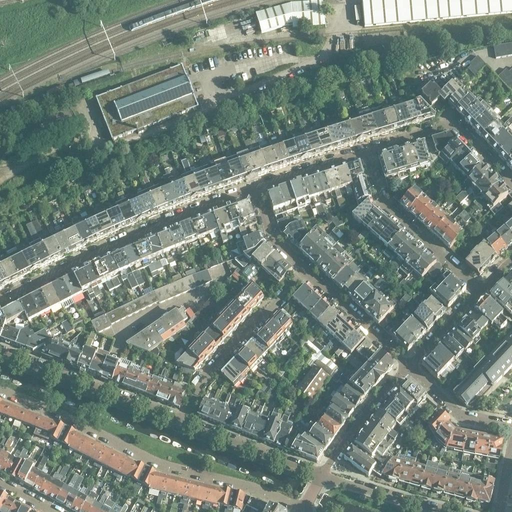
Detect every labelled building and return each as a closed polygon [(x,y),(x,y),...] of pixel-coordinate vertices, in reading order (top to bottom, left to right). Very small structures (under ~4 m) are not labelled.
[(364,27),(392,25),(420,22),(505,14),(511,13),(511,0),(365,0),(361,1),(364,27)] [(290,4),(255,14),(261,34),(292,25),(292,29),(324,26),(322,1),(290,4)] [(505,45),(499,46),(502,58),(508,57),(505,45)] [(499,46),(494,47),(496,59),(502,58),(499,46)] [(477,57),(469,65),(473,69),(482,61),(477,57)] [(482,61),(473,69),(477,74),(486,65),(482,61)] [(182,66),(96,99),(103,118),(112,141),(135,132),(136,133),(138,132),(138,134),(145,132),(144,129),(198,108),(190,85),(182,66)] [(478,75),(470,67),(468,69),(476,77),(478,75)] [(506,69),(502,74),(511,84),(511,75),(509,72),(506,69)] [(511,84),(502,74),(497,78),(509,90),(511,86),(511,84)] [(502,83),(498,78),(494,82),(499,87),(502,83)] [(464,88),(456,80),(438,97),(440,99),(444,104),(447,101),(448,103),(462,90),(464,88)] [(430,106),(431,107),(440,99),(438,97),(441,95),(428,81),(417,91),(431,105),(430,106)] [(362,86),(351,89),(353,96),(364,92),(362,86)] [(405,91),(408,100),(403,102),(411,127),(422,123),(416,103),(414,97),(413,94),(407,88),(405,91)] [(462,90),(448,103),(456,110),(467,100),(469,97),(462,90)] [(391,106),(392,105),(400,130),(411,127),(403,102),(396,104),(392,91),(387,92),(388,95),(390,102),(391,106)] [(467,100),(456,110),(455,111),(464,120),(478,107),(483,102),(479,98),(478,99),(473,94),(469,97),(467,100)] [(319,104),(317,98),(306,102),(308,107),(319,104)] [(420,102),(416,103),(422,123),(434,120),(434,118),(435,117),(420,102)] [(478,107),(464,120),(473,129),(492,111),(491,110),(494,108),(491,104),(488,107),(483,102),(478,107)] [(391,106),(381,109),(389,133),(400,130),(392,105),(391,106)] [(381,109),(370,112),(378,137),(389,133),(381,109)] [(492,111),(473,129),(481,137),(499,121),(494,116),(495,115),(492,111)] [(370,112),(359,116),(367,140),(378,137),(370,112)] [(359,116),(348,119),(356,144),(356,143),(356,144),(367,140),(359,116)] [(511,117),(507,122),(503,125),(499,121),(481,137),(485,142),(489,146),(511,125),(511,117)] [(337,123),(345,147),(356,144),(348,119),(337,123)] [(326,126),(334,150),(345,147),(337,123),(326,126)] [(511,125),(489,146),(498,156),(511,143),(511,134),(511,132),(511,125)] [(326,126),(315,130),(323,154),(334,150),(326,126)] [(315,130),(304,133),(312,158),(323,154),(315,130)] [(278,142),(271,145),(279,169),(290,165),(282,141),(279,132),(275,133),(278,142)] [(304,133),(293,137),(301,161),(301,162),(312,158),(304,133)] [(432,141),(424,143),(431,165),(442,154),(456,141),(451,135),(432,141)] [(293,137),(282,141),(290,165),(301,161),(293,137)] [(245,141),(249,153),(257,177),(268,173),(260,149),(258,143),(256,144),(254,138),(245,141)] [(456,141),(442,154),(438,158),(446,166),(449,162),(464,149),(456,141)] [(424,143),(413,147),(420,170),(421,174),(428,172),(427,167),(431,166),(431,165),(424,143)] [(511,143),(498,156),(507,165),(511,159),(511,143)] [(223,149),(227,160),(235,185),(245,181),(246,181),(238,156),(234,145),(223,149)] [(271,145),(260,149),(268,173),(279,169),(271,145)] [(413,147),(402,150),(408,173),(409,177),(417,175),(416,171),(420,170),(413,147)] [(235,149),(238,156),(246,181),(257,177),(249,153),(242,155),(239,148),(235,149)] [(464,149),(449,162),(457,171),(472,157),(464,149)] [(402,150),(390,154),(397,177),(398,181),(406,178),(409,177),(408,173),(402,150)] [(378,157),(385,180),(387,184),(398,181),(397,177),(390,154),(378,157)] [(472,157),(457,171),(465,179),(478,167),(480,165),(472,157)] [(202,197),(201,197),(193,173),(191,168),(190,164),(188,159),(182,161),(187,175),(182,177),(190,201),(191,202),(201,197),(202,197)] [(227,160),(215,164),(223,189),(235,185),(227,160)] [(360,163),(346,168),(351,184),(358,182),(356,178),(364,176),(360,163)] [(223,189),(215,164),(209,167),(204,169),(213,193),(223,189)] [(141,174),(139,167),(130,171),(133,177),(141,174)] [(191,168),(193,173),(201,197),(213,193),(204,169),(198,171),(195,167),(194,168),(191,168)] [(490,176),(481,167),(463,184),(469,190),(465,193),(465,194),(468,197),(472,193),(490,176)] [(346,168),(334,172),(340,191),(345,189),(347,197),(352,195),(350,188),(352,187),(351,184),(346,168)] [(81,181),(77,172),(68,175),(72,183),(76,181),(77,183),(81,181)] [(334,172),(323,175),(329,195),(334,193),(337,200),(342,199),(339,191),(340,191),(334,172)] [(323,175),(311,179),(318,198),(320,203),(325,201),(326,204),(331,203),(328,195),(329,195),(323,175)] [(478,199),(474,203),(477,206),(499,186),(490,176),(472,193),(478,199)] [(182,177),(171,181),(180,206),(190,201),(182,177)] [(311,179),(301,182),(308,201),(308,202),(312,200),(315,208),(320,206),(317,199),(318,198),(311,179)] [(358,182),(351,184),(352,187),(357,204),(359,210),(370,201),(371,200),(368,189),(365,180),(358,182)] [(171,181),(159,186),(169,210),(180,206),(171,181)] [(301,182),(289,187),(295,204),(297,210),(305,207),(310,205),(308,202),(308,201),(301,182)] [(159,186),(149,190),(158,214),(169,210),(159,186)] [(507,197),(508,196),(499,186),(477,206),(480,210),(484,206),(490,212),(493,209),(506,196),(507,197)] [(289,187),(279,190),(286,214),(297,210),(295,204),(289,187)] [(422,196),(409,212),(417,220),(431,204),(426,200),(435,190),(432,187),(423,197),(422,196)] [(402,203),(400,205),(409,212),(422,196),(414,189),(402,203)] [(149,190),(138,195),(147,219),(158,214),(149,190)] [(267,194),(274,212),(275,217),(286,214),(279,190),(267,194)] [(401,190),(393,198),(398,202),(403,197),(401,190)] [(460,204),(468,197),(465,194),(465,193),(462,193),(455,199),(460,204)] [(125,197),(127,200),(136,224),(137,224),(147,219),(138,195),(131,198),(130,194),(125,197)] [(452,198),(447,204),(450,207),(455,201),(452,198)] [(127,200),(116,205),(126,228),(136,224),(127,200)] [(350,219),(359,226),(360,225),(361,225),(376,209),(373,207),(371,200),(370,201),(359,210),(355,214),(352,217),(350,219)] [(239,204),(236,206),(244,229),(246,236),(249,240),(260,236),(249,204),(246,202),(240,205),(239,204)] [(431,204),(417,220),(425,227),(439,212),(442,208),(439,205),(436,209),(431,204)] [(92,210),(94,214),(104,238),(115,233),(105,210),(103,205),(92,210)] [(116,205),(105,210),(115,233),(126,228),(116,205)] [(494,216),(503,209),(499,205),(491,212),(494,216)] [(224,210),(232,232),(239,230),(243,242),(248,240),(246,236),(244,229),(236,206),(224,210)] [(439,212),(425,227),(433,235),(447,219),(450,215),(442,208),(439,212)] [(376,209),(361,225),(359,226),(368,235),(370,233),(385,217),(376,209)] [(224,210),(212,215),(218,233),(219,237),(220,237),(223,244),(228,242),(226,237),(232,234),(232,232),(224,210)] [(447,219),(433,235),(441,242),(455,226),(467,214),(464,211),(452,223),(447,219)] [(81,215),(83,220),(93,243),(104,238),(94,214),(88,217),(86,213),(81,215)] [(455,226),(441,242),(450,249),(454,245),(464,234),(460,230),(463,226),(464,227),(472,219),(467,214),(455,226)] [(218,233),(212,215),(201,219),(208,242),(209,244),(214,242),(214,241),(220,239),(218,233)] [(385,217),(370,233),(368,235),(377,243),(379,241),(394,225),(385,217)] [(502,225),(503,227),(511,237),(511,217),(502,225)] [(279,221),(277,222),(281,233),(290,223),(288,218),(279,221)] [(207,238),(201,219),(189,224),(196,243),(197,246),(202,244),(208,242),(207,238)] [(83,220),(72,225),(83,248),(93,243),(83,220)] [(32,224),(40,240),(51,263),(62,258),(51,235),(45,238),(37,221),(32,224)] [(60,226),(62,230),(73,253),(83,248),(72,225),(70,221),(60,226)] [(49,231),(51,235),(62,258),(73,253),(62,230),(60,226),(58,222),(54,224),(56,228),(54,229),(49,231)] [(289,227),(282,234),(295,246),(301,239),(296,235),(298,233),(305,231),(302,222),(295,225),(290,226),(289,227)] [(474,231),(479,227),(475,223),(470,227),(474,231)] [(34,243),(30,246),(41,269),(51,263),(40,240),(32,224),(26,226),(34,243)] [(192,245),(196,243),(189,224),(177,229),(186,252),(191,250),(189,246),(192,245)] [(0,233),(8,229),(6,225),(0,228),(0,233)] [(394,225),(379,241),(377,243),(385,250),(402,233),(394,225)] [(494,235),(506,250),(511,244),(511,237),(503,227),(497,232),(491,225),(487,228),(494,235)] [(177,229),(166,233),(173,251),(174,251),(175,256),(186,252),(177,229)] [(173,251),(166,233),(156,238),(163,255),(166,264),(176,259),(175,256),(174,251),(173,251)] [(313,233),(299,249),(307,257),(322,241),(323,240),(319,235),(317,236),(313,233)] [(366,237),(362,233),(353,243),(356,247),(366,237)] [(402,233),(385,250),(394,258),(410,240),(402,233)] [(494,235),(484,243),(497,258),(506,250),(494,235)] [(255,252),(263,244),(260,236),(249,240),(248,240),(243,242),(240,243),(236,244),(240,257),(243,256),(243,257),(255,252)] [(145,242),(157,271),(163,269),(160,262),(165,261),(163,255),(156,238),(146,242),(145,242)] [(410,240),(395,256),(389,263),(397,271),(404,264),(419,248),(410,240)] [(322,241),(307,257),(316,266),(333,247),(328,243),(326,245),(322,241)] [(145,242),(134,247),(141,264),(146,262),(151,274),(157,271),(145,242)] [(474,253),(473,253),(488,267),(497,258),(484,243),(477,250),(477,249),(476,250),(473,247),(470,250),(474,253)] [(244,269),(265,246),(263,244),(255,252),(243,257),(243,256),(240,257),(234,260),(244,269)] [(333,247),(316,266),(324,274),(345,253),(336,244),(333,247)] [(30,246),(19,251),(30,274),(41,269),(30,246)] [(274,254),(265,246),(244,269),(241,272),(238,275),(247,284),(261,269),(261,268),(274,254)] [(134,247),(122,252),(135,281),(138,287),(144,284),(141,278),(138,271),(143,269),(141,264),(134,247)] [(419,248),(404,264),(402,266),(411,273),(412,271),(427,256),(419,248)] [(16,253),(9,257),(20,279),(30,274),(19,251),(16,253)] [(122,252),(111,257),(120,274),(122,279),(127,276),(131,283),(135,281),(122,252)] [(374,262),(377,259),(369,252),(366,255),(374,262)] [(345,253),(324,274),(333,283),(347,268),(349,266),(351,264),(353,261),(345,253)] [(471,257),(465,263),(480,276),(488,267),(473,253),(470,256),(471,257)] [(274,254),(261,268),(270,277),(283,263),(274,254)] [(427,256),(412,271),(411,273),(420,281),(427,273),(435,265),(437,264),(427,256)] [(9,257),(0,260),(0,266),(9,285),(20,279),(9,257)] [(111,257),(101,262),(114,289),(121,286),(118,280),(122,279),(120,274),(111,257)] [(379,267),(382,264),(377,259),(374,262),(379,267)] [(217,266),(215,260),(207,263),(209,269),(217,266)] [(101,262),(93,266),(101,283),(105,281),(110,291),(114,289),(101,262)] [(283,263),(270,277),(273,279),(270,282),(276,288),(292,271),(283,263)] [(347,268),(333,283),(342,291),(357,275),(363,268),(360,265),(354,271),(349,266),(347,268)] [(435,265),(427,273),(432,277),(440,269),(435,265)] [(0,266),(0,289),(9,285),(0,266)] [(93,266),(83,270),(97,298),(102,295),(99,290),(104,288),(101,283),(93,266)] [(83,270),(73,275),(82,293),(85,291),(90,301),(97,298),(83,270)] [(195,275),(193,270),(184,274),(186,279),(192,276),(195,275)] [(192,276),(192,277),(197,288),(211,282),(206,271),(195,275),(192,276)] [(374,276),(370,272),(362,280),(357,275),(342,291),(351,299),(366,284),(374,276)] [(238,275),(235,273),(232,276),(237,281),(240,278),(238,275)] [(446,283),(442,287),(456,301),(465,291),(447,274),(442,279),(446,283)] [(73,275),(63,280),(72,299),(82,294),(82,293),(73,275)] [(182,280),(180,275),(171,279),(174,284),(182,280)] [(503,283),(491,296),(492,298),(505,310),(511,316),(511,317),(511,275),(504,284),(503,283)] [(158,290),(153,292),(158,302),(159,304),(197,288),(192,277),(192,276),(186,279),(174,284),(164,288),(158,291),(158,290)] [(63,280),(52,285),(62,305),(72,299),(63,280)] [(256,292),(260,288),(251,280),(247,283),(247,284),(248,284),(256,292)] [(375,286),(379,289),(384,283),(381,280),(375,286)] [(234,286),(228,281),(225,284),(231,289),(234,286)] [(158,291),(164,288),(161,282),(155,285),(158,290),(158,291)] [(375,293),(361,308),(369,317),(386,299),(381,293),(387,286),(384,283),(379,289),(375,293)] [(248,284),(240,293),(255,308),(257,307),(258,307),(260,305),(260,303),(263,300),(262,298),(248,284)] [(375,293),(372,290),(366,284),(351,299),(361,308),(375,293)] [(52,285),(42,291),(51,310),(62,305),(52,285)] [(307,285),(293,299),(301,307),(315,292),(307,285)] [(429,293),(434,297),(447,310),(451,306),(456,301),(442,287),(439,291),(435,287),(429,293)] [(263,300),(267,296),(260,288),(256,292),(262,298),(263,300)] [(219,290),(212,297),(215,301),(216,301),(223,294),(219,290)] [(42,291),(31,297),(40,316),(51,310),(42,291)] [(153,292),(148,295),(153,305),(158,302),(153,292)] [(315,292),(301,307),(308,314),(322,299),(315,292)] [(240,293),(232,301),(248,316),(249,315),(250,315),(252,313),(252,311),(255,308),(240,293)] [(148,295),(142,298),(147,308),(153,305),(148,295)] [(386,299),(369,317),(378,325),(388,315),(393,309),(395,307),(398,304),(390,295),(386,299)] [(420,306),(422,308),(436,322),(445,313),(443,311),(444,311),(431,299),(428,296),(423,302),(416,295),(412,299),(420,306)] [(31,297),(20,302),(25,314),(28,322),(40,316),(31,297)] [(142,298),(135,301),(140,311),(147,308),(142,298)] [(322,299),(308,314),(317,322),(331,308),(322,299)] [(486,299),(474,311),(489,325),(492,327),(494,325),(500,331),(507,324),(501,318),(503,315),(486,299)] [(132,302),(128,304),(133,314),(140,311),(135,301),(132,302)] [(240,324),(241,323),(243,323),(244,321),(244,319),(248,316),(232,301),(224,309),(240,324)] [(20,302),(1,312),(6,324),(25,314),(20,302)] [(124,307),(122,308),(127,317),(133,314),(128,304),(124,307)] [(416,309),(418,311),(419,312),(414,317),(426,329),(428,331),(436,322),(422,308),(420,306),(416,309)] [(122,308),(111,313),(116,323),(127,317),(122,308)] [(186,312),(183,308),(127,346),(128,346),(127,347),(129,348),(130,347),(148,354),(182,331),(186,328),(182,323),(187,319),(184,315),(185,315),(184,313),(186,312)] [(331,308),(317,322),(318,323),(314,326),(317,329),(321,326),(325,330),(339,315),(331,308)] [(224,309),(217,318),(232,332),(240,324),(224,309)] [(283,309),(279,314),(287,321),(291,316),(283,309)] [(397,314),(393,309),(388,315),(392,319),(397,314)] [(474,311),(466,320),(480,334),(489,325),(474,311)] [(111,313),(105,316),(110,325),(116,323),(111,313)] [(279,314),(271,321),(285,334),(287,336),(289,335),(289,333),(287,332),(292,326),(287,321),(279,314)] [(339,315),(325,330),(326,330),(319,337),(322,339),(325,336),(326,337),(329,333),(334,338),(347,323),(339,315)] [(388,315),(378,325),(383,329),(392,319),(388,315)] [(93,322),(91,323),(97,334),(111,327),(110,325),(105,316),(93,322)] [(197,319),(194,316),(188,322),(192,325),(197,319)] [(404,328),(403,330),(416,343),(421,337),(422,338),(425,333),(424,332),(411,320),(407,316),(400,324),(404,328)] [(81,317),(71,321),(75,328),(84,324),(81,317)] [(93,322),(91,317),(83,321),(86,326),(91,323),(93,322)] [(303,327),(310,320),(307,317),(299,325),(301,327),(303,327)] [(217,318),(209,326),(224,341),(228,337),(230,337),(232,334),(232,333),(232,332),(217,318)] [(466,320),(457,329),(475,346),(481,340),(477,337),(480,334),(466,320)] [(271,321),(263,330),(281,347),(284,344),(280,339),(283,336),(285,339),(287,336),(285,334),(271,321)] [(55,322),(46,326),(49,331),(57,326),(55,322)] [(347,323),(334,338),(342,346),(356,331),(347,323)] [(71,325),(63,329),(65,333),(73,329),(71,325)] [(209,326),(201,334),(217,350),(224,343),(224,341),(209,326)] [(5,328),(1,340),(16,346),(21,333),(20,333),(5,328)] [(457,329),(449,338),(464,352),(468,356),(476,347),(475,346),(457,329)] [(21,333),(16,346),(26,350),(30,340),(35,337),(33,334),(30,335),(28,330),(21,333)] [(263,330),(255,338),(257,340),(269,351),(272,354),(277,349),(279,350),(281,347),(263,330)] [(390,335),(394,339),(407,352),(411,348),(416,343),(403,330),(399,334),(395,330),(390,335)] [(356,331),(342,346),(343,346),(335,354),(338,357),(346,349),(351,354),(364,339),(356,331)] [(30,340),(26,350),(29,351),(31,350),(33,352),(42,356),(46,345),(52,342),(50,338),(48,339),(45,332),(35,337),(30,340)] [(92,332),(85,351),(77,370),(89,374),(98,350),(91,347),(96,334),(92,332)] [(201,334),(193,342),(209,357),(212,353),(214,353),(216,351),(217,350),(201,334)] [(314,341),(306,334),(303,337),(311,344),(314,341)] [(457,390),(453,395),(466,408),(467,407),(467,408),(472,409),(511,366),(511,334),(485,362),(484,361),(473,372),(475,373),(458,391),(457,390)] [(255,338),(252,342),(266,354),(269,351),(257,340),(255,338)] [(440,347),(455,361),(469,375),(478,365),(474,362),(468,368),(462,363),(464,360),(460,357),(464,352),(449,338),(440,347)] [(495,348),(500,342),(497,339),(492,345),(495,348)] [(46,345),(42,356),(59,363),(60,362),(66,345),(54,341),(52,342),(46,345)] [(322,349),(314,341),(311,344),(320,352),(322,349)] [(334,344),(331,341),(321,352),(325,355),(334,344)] [(356,351),(370,363),(376,368),(385,376),(392,368),(392,365),(366,341),(356,351)] [(193,342),(185,351),(201,365),(205,362),(206,362),(208,360),(208,358),(209,357),(193,342)] [(269,372),(272,369),(261,359),(266,354),(252,342),(244,350),(269,372)] [(336,369),(307,342),(300,349),(311,358),(305,366),(311,370),(314,366),(329,377),(336,369)] [(66,345),(60,362),(63,364),(71,367),(75,368),(78,369),(77,370),(85,351),(67,343),(66,345)] [(449,375),(455,369),(465,379),(469,375),(454,361),(440,347),(430,357),(448,374),(449,375)] [(158,351),(157,349),(149,354),(158,357),(158,356),(159,354),(158,352),(158,351)] [(109,355),(98,350),(89,374),(100,379),(101,379),(107,361),(109,355)] [(255,366),(266,375),(269,372),(244,350),(237,358),(250,371),(255,366)] [(185,351),(180,356),(182,358),(176,365),(182,367),(195,372),(197,369),(199,369),(201,367),(201,366),(201,365),(185,351)] [(345,360),(360,374),(374,387),(375,387),(385,377),(385,376),(376,368),(370,363),(366,360),(361,365),(350,355),(345,360)] [(296,361),(292,357),(281,369),(285,373),(296,361)] [(442,385),(445,381),(443,379),(448,374),(430,357),(422,366),(442,385)] [(237,358),(229,366),(244,380),(247,377),(246,375),(250,371),(237,358)] [(120,359),(118,365),(119,365),(112,383),(123,387),(130,369),(132,364),(120,359)] [(119,365),(118,365),(111,362),(107,361),(101,379),(100,379),(100,380),(105,382),(108,383),(109,382),(112,383),(119,365)] [(130,369),(123,387),(134,391),(141,373),(143,370),(146,363),(142,361),(139,368),(132,365),(130,369)] [(221,375),(235,387),(240,382),(241,383),(244,380),(229,366),(221,375)] [(314,366),(296,390),(296,391),(298,393),(311,402),(329,377),(314,366)] [(195,372),(182,367),(179,372),(189,376),(189,375),(191,377),(196,372),(195,372)] [(333,374),(349,385),(364,398),(374,387),(360,374),(356,370),(351,375),(347,372),(346,374),(342,371),(341,372),(337,368),(333,374)] [(285,373),(281,369),(276,375),(280,378),(285,373)] [(141,373),(134,391),(146,396),(153,377),(149,376),(150,372),(143,370),(141,373)] [(153,377),(146,396),(157,400),(164,381),(168,371),(164,370),(163,371),(161,377),(159,376),(158,379),(153,377)] [(337,395),(340,396),(356,408),(364,398),(349,385),(333,374),(330,378),(343,387),(337,395)] [(164,381),(157,400),(168,404),(175,386),(171,384),(172,382),(165,379),(164,381)] [(405,385),(400,390),(415,404),(417,406),(418,408),(427,398),(408,381),(405,385)] [(175,386),(168,404),(179,409),(187,387),(183,386),(182,388),(175,386)] [(271,392),(267,389),(264,392),(263,394),(267,398),(271,392)] [(288,405),(291,407),(298,393),(296,391),(296,390),(295,390),(288,405)] [(390,400),(405,414),(410,419),(414,414),(410,410),(415,404),(400,390),(399,390),(390,400)] [(207,400),(205,399),(198,416),(208,420),(215,402),(220,392),(217,391),(214,398),(214,399),(214,400),(212,399),(211,401),(207,399),(207,400)] [(334,399),(330,406),(332,408),(333,407),(349,418),(354,411),(353,411),(356,408),(340,396),(337,395),(334,392),(331,397),(334,399)] [(215,402),(208,420),(220,424),(226,407),(230,396),(228,395),(225,403),(226,403),(225,405),(223,404),(222,405),(215,402)] [(226,407),(220,424),(231,429),(237,411),(238,409),(241,400),(237,399),(235,404),(237,406),(235,410),(226,407)] [(390,400),(380,411),(380,412),(382,414),(396,424),(399,427),(408,418),(405,414),(390,400)] [(272,417),(263,441),(274,445),(282,425),(284,418),(278,415),(282,403),(278,401),(273,414),(272,417)] [(0,414),(6,417),(10,406),(0,402),(0,414)] [(436,407),(433,405),(426,412),(429,415),(436,407)] [(10,406),(6,417),(15,420),(13,426),(11,431),(17,434),(21,423),(25,412),(10,406)] [(288,406),(285,414),(290,416),(293,408),(288,406)] [(321,413),(325,417),(341,428),(349,418),(333,407),(332,408),(330,406),(326,411),(323,410),(321,413)] [(249,414),(241,433),(252,437),(260,418),(260,416),(263,408),(260,407),(258,411),(255,416),(249,414)] [(237,411),(231,429),(241,433),(249,414),(238,409),(237,411)] [(25,412),(21,423),(36,429),(40,418),(25,412)] [(260,418),(252,437),(263,441),(272,417),(273,414),(270,413),(267,418),(260,416),(260,418)] [(322,422),(318,428),(334,439),(341,428),(325,417),(321,413),(317,418),(322,422)] [(373,420),(370,424),(394,442),(398,437),(392,432),(396,426),(382,415),(381,415),(378,413),(373,420)] [(444,417),(440,413),(436,417),(433,413),(420,426),(425,430),(428,427),(436,435),(447,424),(449,422),(448,421),(448,419),(446,417),(444,417)] [(40,418),(36,429),(45,432),(44,435),(49,437),(50,434),(51,434),(56,424),(40,418)] [(282,425),(274,445),(285,450),(288,439),(292,429),(293,427),(294,424),(288,422),(288,419),(284,418),(282,425)] [(307,438),(308,439),(325,451),(334,439),(318,428),(311,424),(308,429),(297,422),(293,428),(297,431),(307,438)] [(50,434),(49,437),(49,438),(55,441),(54,445),(58,447),(67,428),(57,423),(56,424),(51,434),(50,434)] [(362,434),(380,448),(386,453),(394,442),(370,424),(363,434),(362,434)] [(452,427),(451,428),(447,424),(433,438),(446,449),(455,431),(455,430),(452,427)] [(288,439),(294,442),(297,431),(293,427),(292,429),(288,439)] [(69,448),(77,434),(67,428),(58,447),(61,448),(63,445),(69,448)] [(455,431),(446,449),(463,453),(466,434),(465,432),(462,431),(461,433),(455,431)] [(355,445),(354,446),(372,459),(377,452),(383,457),(384,456),(386,458),(381,465),(387,469),(394,459),(389,455),(386,453),(380,448),(362,434),(359,438),(354,445),(355,445)] [(466,434),(463,453),(475,455),(478,436),(477,434),(474,434),(472,435),(466,434)] [(77,458),(87,439),(77,435),(69,449),(75,452),(73,456),(77,458)] [(478,436),(475,455),(487,458),(490,439),(489,437),(486,436),(484,437),(478,436)] [(298,441),(297,443),(291,452),(317,462),(325,451),(308,439),(307,438),(305,437),(301,443),(298,441)] [(490,439),(487,458),(499,460),(501,448),(502,441),(501,441),(500,439),(497,438),(496,440),(490,439)] [(87,439),(77,458),(80,459),(82,456),(89,459),(97,444),(87,439)] [(288,439),(285,450),(291,452),(297,443),(294,442),(288,439)] [(9,456),(12,451),(7,448),(11,442),(8,441),(7,441),(0,454),(0,471),(1,472),(9,456)] [(97,444),(89,459),(95,462),(94,466),(98,468),(107,450),(97,444)] [(354,446),(352,449),(344,459),(368,477),(372,472),(380,478),(382,475),(386,469),(354,446)] [(17,461),(9,476),(17,480),(25,465),(29,457),(26,455),(27,452),(23,450),(20,455),(17,461)] [(107,450),(98,468),(101,470),(102,466),(109,469),(117,454),(107,450)] [(9,456),(1,472),(9,476),(17,461),(20,455),(16,452),(12,458),(9,456)] [(117,454),(109,469),(116,472),(114,476),(117,478),(127,459),(117,454)] [(426,468),(421,487),(422,488),(423,489),(426,490),(427,489),(432,490),(437,471),(441,457),(437,456),(433,470),(426,468)] [(25,465),(17,480),(24,484),(33,469),(30,468),(34,460),(32,458),(29,457),(25,465)] [(33,469),(24,484),(32,489),(48,460),(44,458),(36,471),(33,469)] [(117,478),(121,480),(123,476),(129,479),(137,464),(127,459),(117,478)] [(387,469),(382,475),(387,477),(387,478),(391,479),(392,481),(395,482),(397,481),(398,481),(399,481),(404,462),(394,459),(387,469)] [(48,460),(32,489),(40,493),(48,478),(45,476),(47,472),(45,470),(45,469),(47,469),(50,464),(48,463),(50,461),(48,460)] [(404,462),(399,481),(400,481),(400,483),(404,483),(405,482),(410,484),(415,465),(404,462)] [(448,474),(443,493),(444,493),(445,495),(448,496),(450,495),(455,496),(459,477),(463,463),(461,462),(459,462),(455,476),(448,474)] [(485,469),(493,470),(495,471),(497,471),(498,466),(486,463),(485,469)] [(136,482),(133,487),(137,489),(147,469),(137,464),(130,478),(136,482)] [(415,465),(410,484),(414,485),(415,486),(417,487),(419,486),(420,487),(421,487),(426,468),(415,465)] [(48,478),(40,493),(48,497),(63,469),(60,467),(56,474),(56,473),(52,480),(48,478)] [(437,471),(432,490),(436,491),(436,493),(440,494),(441,493),(443,493),(448,474),(441,472),(442,468),(438,467),(437,471)] [(63,469),(48,497),(56,501),(64,486),(61,484),(68,472),(63,469)] [(147,469),(137,489),(140,491),(143,485),(150,489),(157,475),(158,474),(147,469)] [(459,477),(455,496),(458,497),(459,499),(462,500),(464,498),(465,499),(471,480),(463,478),(465,473),(461,472),(459,477)] [(64,486),(56,501),(63,505),(78,479),(79,477),(74,474),(67,488),(64,486)] [(168,477),(157,475),(150,490),(160,493),(158,498),(162,499),(168,477)] [(471,480),(465,499),(467,500),(468,502),(470,502),(472,501),(477,503),(477,501),(483,479),(484,476),(480,475),(478,482),(471,480)] [(168,477),(162,499),(166,500),(167,494),(175,496),(179,480),(168,477)] [(78,479),(63,505),(71,510),(82,490),(78,488),(82,481),(78,479)] [(483,479),(477,501),(483,503),(485,501),(489,503),(493,491),(493,489),(493,488),(494,483),(492,482),(493,482),(483,479)] [(179,480),(175,496),(181,498),(180,504),(184,505),(190,483),(179,480)] [(82,490),(71,510),(75,511),(80,511),(90,493),(94,486),(90,483),(86,490),(84,489),(83,491),(82,490)] [(190,483),(184,505),(188,506),(189,500),(197,502),(201,485),(190,483)] [(201,485),(197,502),(204,503),(202,509),(206,510),(212,488),(201,485)] [(222,490),(212,488),(206,510),(210,511),(211,505),(219,507),(222,490)] [(219,506),(226,507),(224,511),(228,511),(234,492),(223,490),(222,490),(219,506)] [(234,492),(228,511),(232,511),(234,509),(242,511),(245,508),(251,498),(245,496),(245,495),(234,492)] [(90,493),(80,511),(89,511),(95,503),(98,497),(95,496),(90,493)] [(95,503),(89,511),(100,511),(108,498),(104,496),(99,505),(95,503)] [(10,511),(15,502),(7,498),(0,511),(10,511)] [(110,511),(114,505),(115,504),(110,502),(111,500),(108,498),(100,511),(110,511)] [(258,511),(282,511),(251,498),(246,506),(258,511)] [(15,502),(10,511),(19,511),(23,506),(15,502)]
